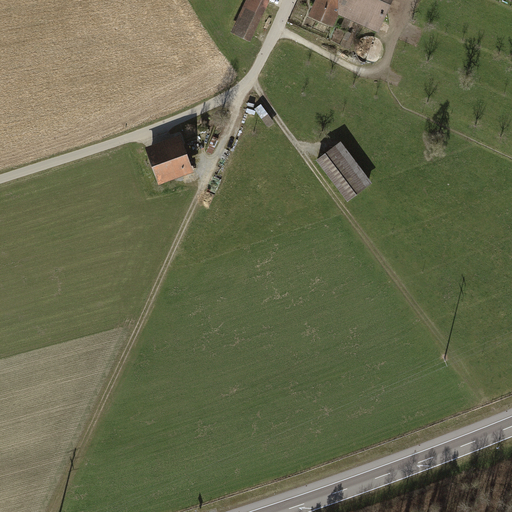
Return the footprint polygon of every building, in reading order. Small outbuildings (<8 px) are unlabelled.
[(248,0),(231,36),(250,46),(272,0),(248,0)] [(340,20),(379,37),(395,0),(313,0),(318,2),(308,22),(334,33),(340,20)] [(194,176),(180,140),(146,152),(160,189),(194,176)] [(317,162),(348,204),(372,187),(342,145),(317,162)] [(203,175),(206,167),(201,165),(198,173),(203,175)]
